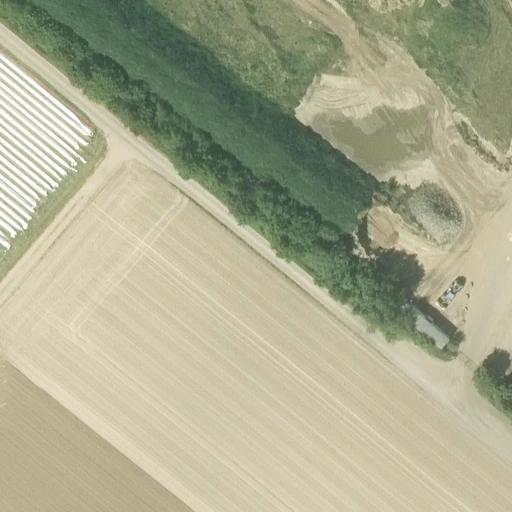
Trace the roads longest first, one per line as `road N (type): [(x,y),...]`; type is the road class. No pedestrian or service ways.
road 1 (unclassified): [(511,463),(0,39)]
road 2 (track): [(0,308),(134,152)]
